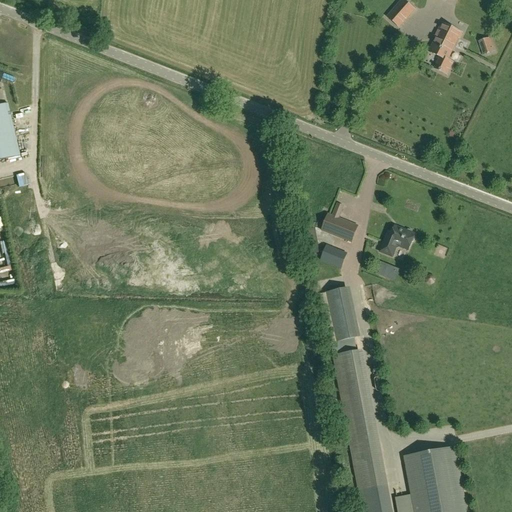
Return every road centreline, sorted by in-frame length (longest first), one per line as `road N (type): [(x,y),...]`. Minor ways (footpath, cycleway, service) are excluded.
road 1 (unclassified): [(511,209),(0,6)]
road 2 (unknown): [(383,449),(351,256),(380,157)]
road 3 (unknown): [(511,425),(383,449),(394,511)]
